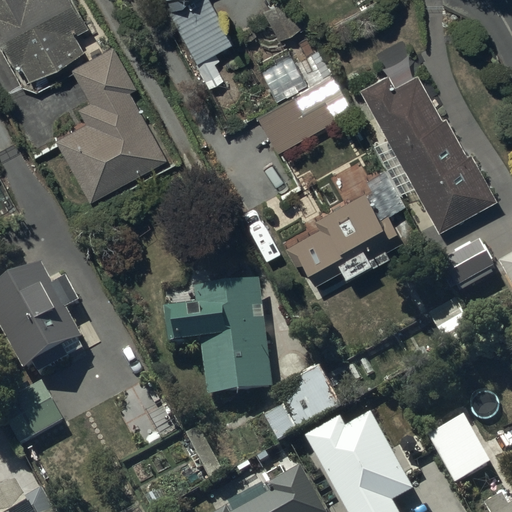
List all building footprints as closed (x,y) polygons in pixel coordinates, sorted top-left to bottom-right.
[(0,0),(0,38),(11,58),(16,55),(26,73),(80,42),(71,26),(87,18),(77,0),(0,0)] [(163,0),(204,74),(218,67),(213,58),(216,56),(211,46),(232,35),(213,0),(163,0)] [(298,23),(286,0),(268,0),(262,3),(276,32),(271,34),(275,44),(286,38),(282,30),(298,23)] [(85,117),(53,134),(88,197),(165,154),(128,86),(134,83),(110,41),(70,63),(88,96),(77,102),(85,117)] [(256,109),(276,145),(351,106),(337,78),(334,80),(319,51),(295,63),(290,52),(260,67),(276,99),(256,109)] [(384,66),(356,81),(384,131),(371,138),(400,189),(412,182),(435,223),(493,191),(466,144),(463,146),(442,109),(439,110),(414,66),(391,78),(384,66)] [(319,223),(285,242),(292,256),(300,251),(313,275),(338,261),(346,275),(389,250),(387,246),(400,239),(382,207),(398,199),(385,175),(314,214),(319,223)] [(496,268),(481,242),(444,264),(459,289),(496,268)] [(511,261),(502,267),(511,285),(511,261)] [(0,322),(23,366),(79,336),(41,266),(0,287),(0,322)] [(197,304),(165,307),(169,343),(203,340),(209,396),(273,389),(262,280),(195,286),(197,304)] [(455,301),(428,317),(448,353),(476,337),(455,301)] [(134,346),(108,360),(126,392),(129,390),(137,404),(153,395),(146,383),(153,379),(134,346)] [(266,419),(280,443),(344,408),(322,369),(319,371),(318,367),(303,376),(304,378),(297,382),(303,393),(282,405),(285,409),(266,419)] [(0,406),(19,442),(60,421),(40,383),(0,404),(0,406)] [(342,416),(306,436),(348,511),(399,511),(394,501),(415,489),(372,412),(347,426),(342,416)] [(469,424),(435,443),(462,491),(497,471),(469,424)] [(200,426),(187,433),(212,479),(225,472),(200,426)] [(228,511),(224,511),(323,511),(300,469),(271,484),(276,494),(242,511),(228,511)] [(53,511),(41,489),(25,498),(21,489),(0,501),(0,511),(53,511)] [(503,492),(484,503),(489,511),(511,511),(511,503),(510,505),(503,492)]
